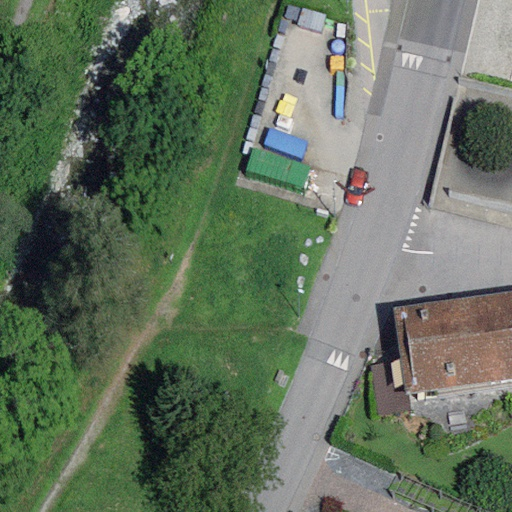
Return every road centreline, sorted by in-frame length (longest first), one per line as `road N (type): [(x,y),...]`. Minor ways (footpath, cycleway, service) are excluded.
road 1 (unclassified): [(368,242),(256,511)]
road 2 (unclassified): [(434,0),(368,242)]
road 3 (residential): [(368,242),(511,252)]
